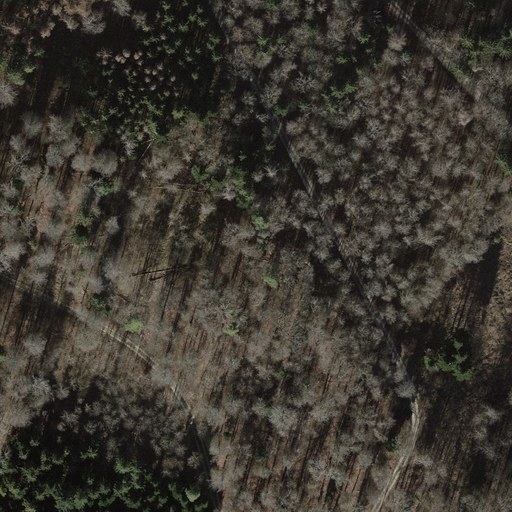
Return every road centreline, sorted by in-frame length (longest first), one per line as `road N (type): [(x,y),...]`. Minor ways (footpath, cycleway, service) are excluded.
road 1 (track): [(375,511),(419,419),(379,322),(215,0)]
road 2 (track): [(0,276),(102,326),(162,371),(193,419),(219,511)]
road 3 (track): [(391,0),(511,130)]
